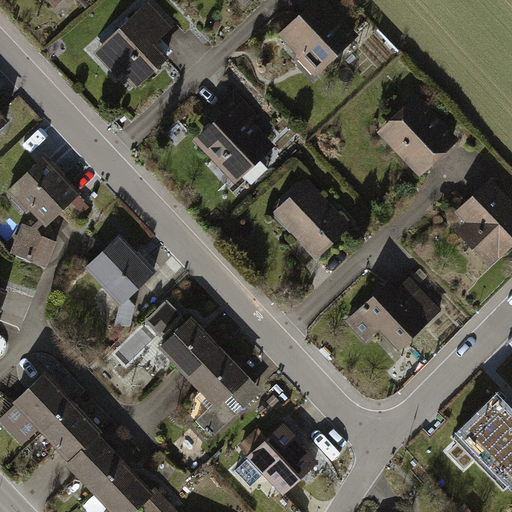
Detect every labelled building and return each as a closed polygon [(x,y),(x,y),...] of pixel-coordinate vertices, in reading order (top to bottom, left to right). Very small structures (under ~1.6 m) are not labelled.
[(71,0),(33,0),(52,19),(71,0)] [(263,0),(226,0),(244,18),(263,0)] [(362,49),(320,5),(278,45),(320,88),(362,49)] [(174,34),(149,10),(96,64),(135,102),(169,68),(155,54),(174,34)] [(263,125),(235,95),(216,114),(224,123),(193,151),(234,194),(275,156),(254,133),(263,125)] [(457,147),(417,107),(379,144),(419,184),(457,147)] [(82,201),(46,164),(6,203),(25,222),(42,240),(82,201)] [(511,253),(511,207),(491,186),(455,221),(468,234),(455,246),(486,279),(511,253)] [(355,239),(309,191),(274,225),(320,273),(355,239)] [(42,240),(25,222),(12,261),(50,273),(59,243),(42,240)] [(152,284),(117,249),(85,280),(119,316),(152,284)] [(395,304),(386,294),(346,331),(367,353),(378,343),(397,362),(442,321),(412,288),(395,304)] [(183,390),(216,360),(190,331),(157,361),(183,390)] [(216,360),(183,390),(210,420),(243,390),(216,360)] [(37,445),(68,415),(42,388),(11,418),(37,445)] [(511,485),(511,404),(498,390),(455,431),(510,488),(511,485)] [(68,415),(37,445),(68,477),(95,451),(98,448),(68,415)] [(317,466),(281,428),(268,440),(258,430),(238,448),(248,458),(233,472),(251,491),(262,480),(281,499),(317,466)] [(64,481),(89,507),(120,476),(95,451),(68,477),(64,481)] [(145,511),(151,507),(120,476),(89,507),(94,511),(145,511)] [(183,511),(175,496),(154,508),(155,511),(183,511)]
